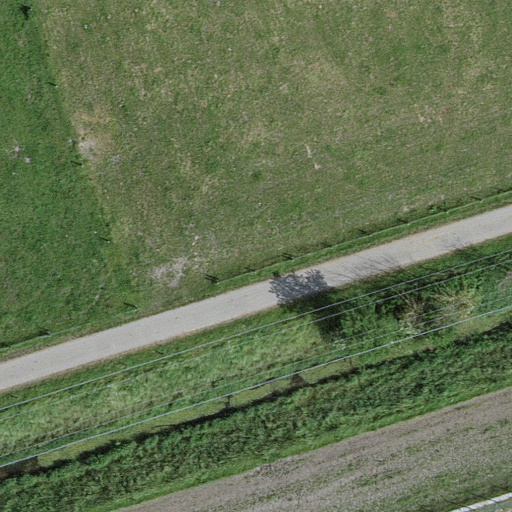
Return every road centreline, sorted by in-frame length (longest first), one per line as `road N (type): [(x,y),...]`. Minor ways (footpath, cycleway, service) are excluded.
road 1 (track): [(511,218),(0,377)]
road 2 (track): [(187,511),(511,409)]
